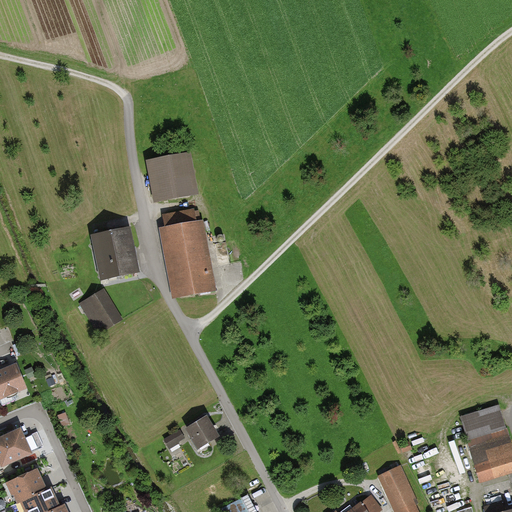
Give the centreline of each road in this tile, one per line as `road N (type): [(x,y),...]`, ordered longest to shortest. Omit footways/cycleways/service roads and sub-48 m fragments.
road 1 (track): [(190,335),(511,32)]
road 2 (residential): [(285,511),(171,302),(138,192)]
road 3 (track): [(138,192),(127,98),(96,79),(0,54)]
